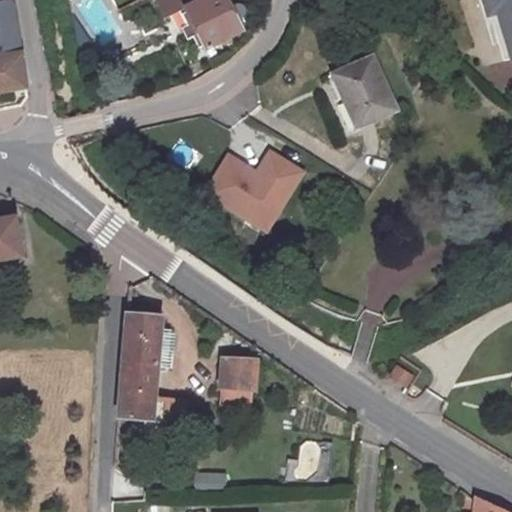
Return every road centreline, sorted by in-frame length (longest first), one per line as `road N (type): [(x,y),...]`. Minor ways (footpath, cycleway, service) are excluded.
road 1 (tertiary): [(511,491),(135,248)]
road 2 (unclassified): [(40,135),(217,87),(252,56),(285,0)]
road 3 (residential): [(135,248),(119,269),(102,511)]
road 4 (tertiary): [(135,248),(24,158)]
road 5 (residential): [(22,0),(41,90),(40,135)]
